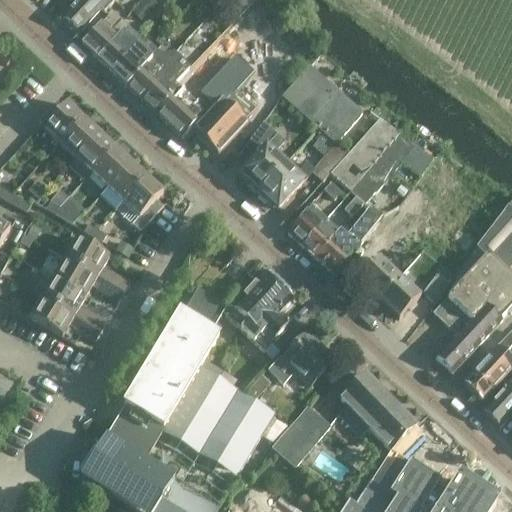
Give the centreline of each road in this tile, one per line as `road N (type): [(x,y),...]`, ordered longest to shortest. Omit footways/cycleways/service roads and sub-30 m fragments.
road 1 (tertiary): [(511,475),(213,197)]
road 2 (unclassified): [(79,402),(213,197)]
road 3 (tertiary): [(213,197),(72,72)]
